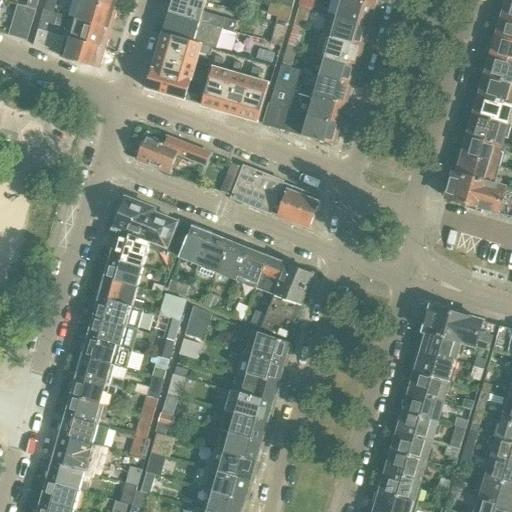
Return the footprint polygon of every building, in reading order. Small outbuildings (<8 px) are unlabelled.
[(28,0),(27,8),(36,10),(38,0),(28,0)] [(47,0),(44,10),(52,13),(55,0),(47,0)] [(81,0),(75,20),(110,30),(112,21),(115,19),(117,14),(115,11),(116,10),(81,0)] [(80,0),(81,0),(116,10),(116,9),(119,7),(121,2),(119,0),(80,0)] [(193,0),(173,0),(169,13),(222,28),(233,31),(236,21),(203,11),(205,4),(193,0)] [(282,0),(281,5),(292,8),(294,0),(282,0)] [(307,9),(312,10),(315,0),(314,0),(299,0),(298,6),(299,6),(307,9)] [(352,0),(341,0),(337,17),(369,27),(371,18),(373,17),(376,9),(374,7),(374,6),(352,0)] [(504,11),(502,17),(511,19),(511,0),(504,0),(502,9),(504,11)] [(36,10),(27,8),(17,5),(8,35),(27,41),(36,10)] [(277,18),(289,21),(292,8),(281,5),(277,18)] [(299,6),(293,26),(301,29),(307,9),(299,6)] [(57,14),(52,13),(44,10),(38,29),(51,33),(57,14)] [(169,13),(163,33),(213,47),(216,48),(222,28),(169,13)] [(337,17),(331,37),(363,46),(364,45),(366,45),(368,36),(366,35),(369,27),(337,17)] [(498,22),(494,36),(511,40),(511,19),(502,17),(501,22),(501,21),(498,22)] [(75,20),(69,38),(104,48),(104,47),(107,46),(109,40),(107,38),(110,30),(75,20)] [(271,42),(282,45),(287,28),(276,24),(271,42)] [(293,26),(288,45),(295,47),(297,48),(303,29),(301,29),(293,26)] [(52,33),(51,33),(38,29),(34,46),(47,52),(48,52),(48,51),(47,51),(52,33)] [(163,33),(158,52),(196,63),(199,52),(210,55),(213,47),(163,33)] [(317,54),(326,56),(357,66),(360,58),(362,57),(365,49),(363,47),(363,46),(331,37),(323,35),(317,54)] [(493,51),(491,57),(511,62),(511,40),(494,36),(490,49),(492,51),(493,51)] [(104,48),(69,38),(63,58),(100,69),(106,49),(104,48)] [(288,45),(282,66),(289,68),(295,47),(288,45)] [(257,60),(276,66),(279,56),(260,50),(257,60)] [(158,52),(153,70),(191,81),(202,84),(204,77),(193,73),(196,63),(158,52)] [(326,56),(320,77),(352,86),(352,85),(354,84),(357,76),(355,74),(357,66),(326,56)] [(216,57),(201,106),(220,111),(231,73),(220,70),(223,59),(216,57)] [(486,62),(483,75),(511,83),(511,62),(491,57),(490,61),(489,61),(486,62)] [(231,73),(220,111),(238,117),(249,79),(239,76),(242,65),(235,62),(231,73)] [(289,68),(282,66),(277,86),(295,91),(301,71),(289,68)] [(249,79),(238,117),(257,122),(268,84),(257,81),(260,70),(253,68),(249,79)] [(153,70),(147,89),(196,103),(198,96),(187,92),(191,81),(153,70)] [(481,91),(480,96),(511,104),(511,83),(483,75),(479,89),(481,91)] [(320,77),(315,95),(314,96),(346,106),(349,97),(351,97),(353,88),(351,87),(352,86),(320,77)] [(277,86),(271,105),(341,125),(341,124),(343,124),(345,115),(344,113),(346,106),(314,96),(315,95),(295,91),(277,86)] [(475,102),(471,115),(507,125),(511,108),(511,104),(480,96),(478,101),(475,102)] [(341,125),(271,105),(270,105),(263,125),(303,137),(335,146),(337,137),(339,136),(342,128),(340,125),(341,125)] [(470,131),(468,136),(501,145),(507,125),(471,115),(467,129),(469,131),(470,131)] [(464,142),(460,155),(496,165),(501,145),(468,136),(467,141),(464,142)] [(137,160),(170,173),(178,154),(207,165),(211,155),(168,138),(165,145),(146,137),(137,160)] [(459,170),(457,175),(499,187),(501,179),(493,176),(496,165),(460,155),(456,168),(458,170),(459,170)] [(270,212),(275,200),(281,182),(244,167),(240,177),(233,196),(233,197),(270,212)] [(221,192),(233,196),(240,177),(228,173),(221,192)] [(499,187),(457,175),(454,174),(448,194),(446,194),(446,195),(447,195),(446,199),(450,200),(449,201),(451,201),(451,200),(511,217),(511,215),(511,190),(508,189),(499,187)] [(275,200),(270,212),(310,228),(319,203),(317,203),(312,201),(314,195),(282,182),(281,182),(275,200)] [(130,200),(129,200),(125,198),(124,202),(124,203),(113,229),(117,230),(149,243),(159,247),(166,250),(170,240),(174,241),(182,244),(189,227),(189,226),(190,224),(178,219),(176,223),(153,213),(154,210),(130,200)] [(180,259),(199,266),(212,234),(203,231),(203,229),(196,226),(194,227),(192,227),(180,259)] [(109,258),(111,259),(141,268),(149,243),(117,230),(115,236),(114,235),(109,251),(111,252),(109,258)] [(199,266),(218,273),(230,241),(229,241),(229,239),(222,236),(220,237),(212,234),(199,266)] [(218,273),(237,281),(249,249),(241,246),(241,244),(234,241),(232,242),(230,241),(218,273)] [(237,281),(255,288),(268,256),(267,256),(267,254),(260,251),(258,253),(249,249),(237,281)] [(255,288),(275,295),(287,264),(280,261),(279,258),(272,256),(270,257),(268,256),(255,288)] [(105,277),(105,278),(136,287),(141,268),(111,259),(108,267),(106,268),(104,275),(105,277)] [(287,264),(275,295),(266,317),(261,329),(287,339),(313,274),(287,264)] [(170,276),(162,273),(154,292),(162,295),(163,294),(165,289),(165,287),(170,276)] [(102,290),(100,298),(142,310),(144,302),(133,299),(136,287),(105,278),(105,280),(102,281),(100,288),(102,290)] [(168,290),(187,296),(190,289),(190,288),(171,281),(168,290)] [(210,293),(208,298),(205,305),(213,309),(218,297),(210,293)] [(159,315),(170,318),(179,321),(180,321),(186,300),(166,294),(159,315)] [(94,316),(94,318),(125,326),(137,330),(143,310),(142,310),(100,298),(97,306),(95,307),(93,314),(94,316)] [(248,307),(239,303),(232,317),(242,321),(248,307)] [(194,307),(185,334),(203,340),(211,315),(194,307)] [(424,332),(460,342),(489,351),(496,326),(451,313),(451,312),(450,312),(449,312),(436,308),(437,307),(435,307),(434,309),(430,311),(429,310),(428,312),(429,312),(424,332)] [(259,314),(254,326),(261,329),(266,317),(259,314)] [(91,329),(88,337),(131,349),(131,348),(128,347),(130,341),(122,338),(125,326),(94,318),(94,319),(91,319),(89,327),(91,329)] [(176,335),(179,321),(170,318),(166,332),(175,335),(176,335)] [(493,351),(511,356),(511,330),(500,327),(493,351)] [(246,353),(252,355),(285,365),(288,356),(290,355),(292,348),(291,346),(291,344),(259,333),(258,334),(252,332),(246,353)] [(423,347),(422,352),(455,362),(460,342),(424,332),(421,345),(423,347)] [(131,349),(88,337),(86,345),(84,346),(82,354),(83,355),(83,357),(114,366),(125,369),(131,349)] [(160,351),(170,354),(174,341),(164,339),(160,351)] [(184,340),(179,356),(196,361),(201,345),(184,340)] [(247,375),(280,385),(280,383),(282,382),(284,374),(283,373),(285,365),(252,355),(246,353),(243,352),(237,372),(247,375)] [(417,357),(413,371),(449,382),(455,362),(422,352),(420,357),(417,357)] [(77,376),(117,387),(120,388),(122,381),(110,377),(114,366),(83,357),(83,358),(80,359),(78,366),(80,368),(77,376)] [(476,359),(474,367),(483,370),(486,362),(476,359)] [(176,367),(174,375),(185,378),(186,378),(189,370),(176,367)] [(483,370),(474,367),(470,379),(480,381),(483,370)] [(152,377),(163,380),(166,372),(154,369),(152,377)] [(412,387),(410,393),(443,402),(449,382),(413,371),(409,385),(412,387)] [(167,395),(179,398),(180,398),(185,378),(174,375),(173,374),(167,395)] [(247,375),(241,394),(274,403),(276,395),(279,394),(281,387),(279,385),(280,385),(247,375)] [(72,395),(72,396),(102,405),(111,408),(117,387),(77,376),(75,385),(73,385),(71,393),(72,395)] [(152,378),(147,397),(157,401),(163,381),(152,378)] [(225,412),(235,414),(268,424),(269,422),(271,421),(273,414),(272,412),(274,403),(241,394),(231,391),(225,412)] [(482,391),(475,411),(483,414),(489,393),(482,391)] [(405,398),(401,411),(437,422),(443,402),(410,393),(409,397),(408,397),(405,398)] [(162,413),(170,416),(174,417),(179,398),(167,395),(164,407),(162,413)] [(69,407),(66,416),(107,427),(110,419),(99,417),(102,405),(72,396),(71,397),(69,398),(67,405),(69,407)] [(143,408),(141,417),(152,420),(155,411),(157,401),(147,397),(146,397),(143,408)] [(464,398),(462,407),(471,410),(473,401),(464,398)] [(400,427),(398,432),(431,441),(437,422),(401,411),(397,425),(399,427),(400,427)] [(483,414),(475,411),(472,423),(480,425),(483,414)] [(268,424),(235,414),(225,412),(220,431),(263,443),(265,434),(267,434),(270,426),(268,424)] [(175,417),(174,417),(170,416),(162,413),(157,433),(164,435),(166,428),(172,429),(175,417)] [(61,434),(60,436),(101,448),(107,427),(66,416),(64,424),(61,425),(59,432),(61,434)] [(152,420),(141,417),(138,426),(139,426),(136,437),(146,440),(152,420)] [(466,429),(468,422),(457,418),(455,426),(457,426),(466,429)] [(511,421),(504,419),(498,440),(511,443),(511,421)] [(453,439),(450,447),(460,449),(462,442),(466,429),(457,426),(453,439)] [(469,430),(463,450),(473,453),(479,433),(469,430)] [(220,431),(214,450),(257,462),(257,461),(260,461),(262,453),(260,451),(263,443),(220,431)] [(393,437),(389,451),(425,461),(431,441),(398,432),(397,437),(396,437),(393,437)] [(151,453),(159,456),(164,435),(157,433),(151,453)] [(55,456),(53,463),(84,471),(93,474),(95,474),(102,448),(101,448),(60,436),(59,440),(57,440),(53,455),(55,456)] [(146,440),(136,437),(133,447),(130,455),(140,458),(143,450),(146,440)] [(511,443),(498,440),(492,459),(511,464),(511,443)] [(460,449),(450,447),(447,446),(444,456),(457,460),(460,449)] [(205,469),(210,470),(251,483),(254,474),(256,473),(258,466),(257,464),(257,462),(214,450),(211,461),(207,460),(205,469)] [(473,453),(463,450),(458,470),(467,473),(473,453)] [(388,467),(387,471),(420,481),(425,461),(389,451),(386,464),(388,466),(388,467)] [(145,473),(155,476),(161,478),(166,458),(159,456),(151,453),(148,463),(145,473)] [(511,464),(492,459),(486,479),(511,486),(511,464)] [(47,482),(78,491),(87,493),(93,474),(84,471),(53,463),(51,470),(48,471),(46,479),(48,480),(47,482)] [(126,484),(137,487),(141,470),(130,467),(126,484)] [(213,492),(246,502),(246,500),(248,500),(250,492),(249,490),(251,483),(210,470),(205,490),(213,492)] [(382,477),(378,491),(413,501),(420,481),(387,471),(385,476),(382,477)] [(140,492),(149,495),(150,495),(155,476),(145,473),(140,492)] [(440,479),(438,487),(448,489),(450,482),(440,479)] [(511,486),(486,479),(480,498),(511,507),(511,486)] [(44,493),(42,502),(72,510),(78,491),(47,482),(47,483),(45,483),(42,491),(44,493)] [(454,483),(452,490),(461,493),(464,485),(454,483)] [(121,503),(127,505),(132,506),(136,491),(137,487),(126,484),(121,503)] [(459,501),(461,493),(452,490),(450,498),(459,501)] [(132,506),(131,511),(133,511),(143,511),(149,495),(140,492),(136,491),(132,506)] [(376,506),(375,511),(377,511),(410,511),(413,501),(378,491),(374,504),(376,506)] [(213,492),(207,511),(208,511),(244,511),(245,511),(247,505),(245,503),(246,502),(213,492)] [(445,499),(436,497),(434,506),(442,509),(445,499)] [(467,511),(511,511),(511,510),(511,507),(480,498),(478,505),(470,502),(467,511)] [(79,511),(72,510),(42,502),(39,510),(37,511),(36,511),(79,511)] [(125,511),(127,505),(121,503),(115,502),(112,511),(125,511)]
